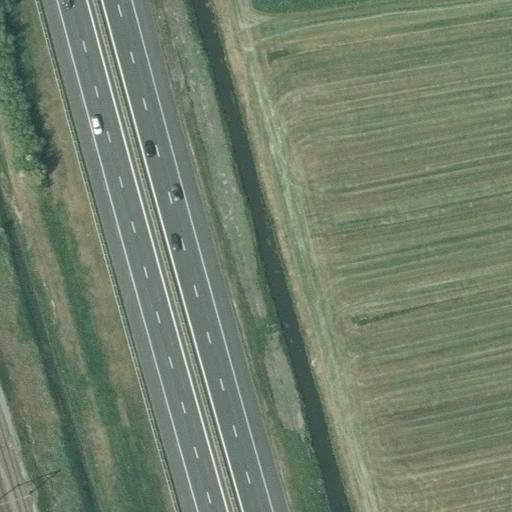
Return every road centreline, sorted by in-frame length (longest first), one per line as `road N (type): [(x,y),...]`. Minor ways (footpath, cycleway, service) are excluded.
road 1 (motorway): [(262,511),(122,0)]
road 2 (motorway): [(69,0),(208,511)]
